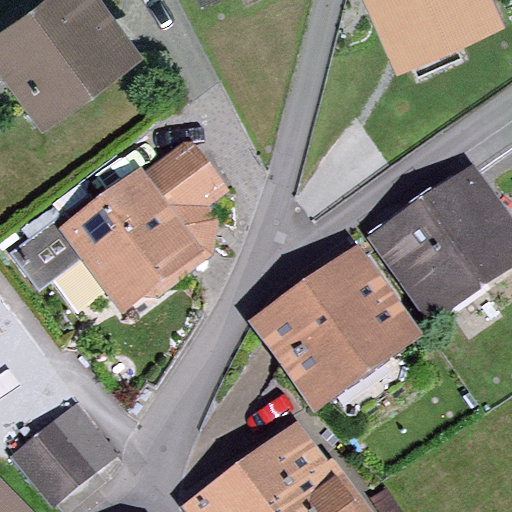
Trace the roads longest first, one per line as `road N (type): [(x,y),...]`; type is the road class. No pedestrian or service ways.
road 1 (residential): [(254,276),(511,105)]
road 2 (unclassified): [(254,276),(325,0)]
road 3 (residential): [(137,487),(254,276)]
road 4 (track): [(143,479),(0,297)]
